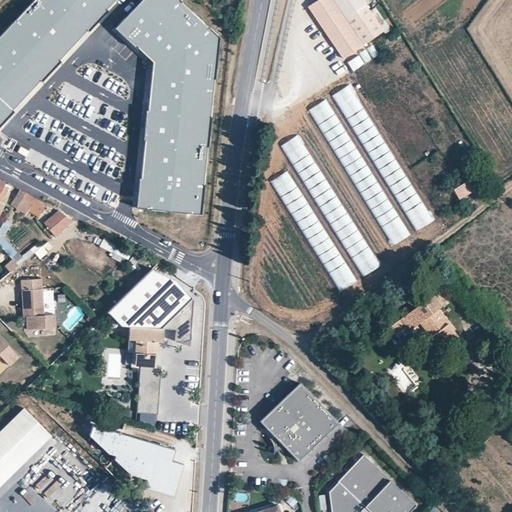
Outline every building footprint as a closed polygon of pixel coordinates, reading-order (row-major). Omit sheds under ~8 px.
[(31,0),(0,34),(0,124),(118,0),(31,0)] [(179,0),(139,0),(113,28),(149,62),(134,205),(201,213),(219,38),(179,0)] [(363,45),(333,0),(319,0),(308,8),(326,34),(342,58),(363,45)] [(361,0),(333,0),(363,45),(382,32),(361,0)] [(372,11),(379,22),(383,20),(376,8),(372,11)] [(353,72),(365,64),(359,55),(347,63),(353,72)] [(56,185),(59,179),(32,167),(30,172),(56,185)] [(62,172),(58,187),(65,189),(69,174),(62,172)] [(0,217),(2,218),(7,207),(0,202),(0,198),(8,182),(0,178),(0,217)] [(452,190),(459,201),(477,189),(470,178),(452,190)] [(30,206),(40,212),(44,203),(24,193),(18,204),(28,209),(30,206)] [(45,223),(56,236),(71,224),(60,210),(45,223)] [(8,272),(14,266),(8,260),(2,266),(8,272)] [(172,341),(180,342),(187,338),(188,298),(174,283),(146,270),(104,312),(120,327),(128,327),(162,329),(173,330),(172,341)] [(43,313),(41,277),(20,278),(22,307),(25,307),(25,315),(26,327),(55,326),(54,313),(43,313)] [(418,323),(439,350),(458,336),(437,308),(445,302),(436,290),(391,325),(385,330),(391,338),(397,333),(405,327),(408,331),(418,323)] [(136,366),(155,367),(157,341),(162,341),(162,329),(128,327),(128,339),(135,339),(133,366),(136,366)] [(19,355),(0,335),(0,356),(1,355),(10,364),(19,355)] [(158,367),(155,367),(136,366),(134,411),(156,412),(157,385),(158,367)] [(300,383),(261,422),(300,461),(339,422),(300,383)] [(0,488),(52,438),(25,410),(0,434),(0,488)] [(94,427),(91,438),(111,455),(118,458),(117,461),(133,476),(149,481),(147,489),(176,498),(185,466),(173,463),(175,457),(177,451),(94,427)] [(407,511),(416,504),(364,453),(329,489),(331,511),(352,511),(362,503),(371,511),(407,511)]
